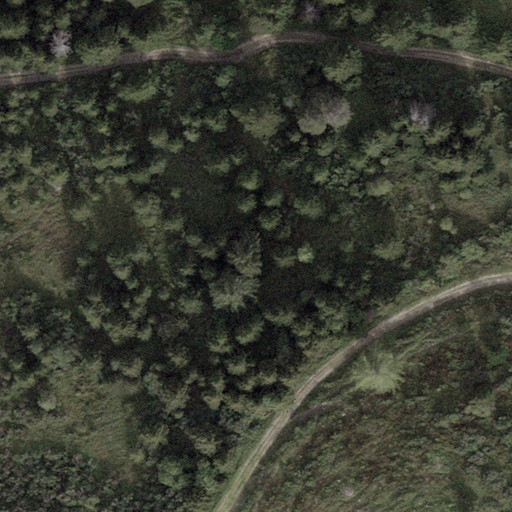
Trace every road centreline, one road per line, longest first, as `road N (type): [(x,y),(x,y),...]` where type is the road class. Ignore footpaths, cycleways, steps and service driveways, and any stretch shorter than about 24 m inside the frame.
road 1 (track): [(0,78),(139,53),(211,56),(296,33),(511,71)]
road 2 (track): [(216,511),(297,391),(360,342),(444,296),(511,280)]
